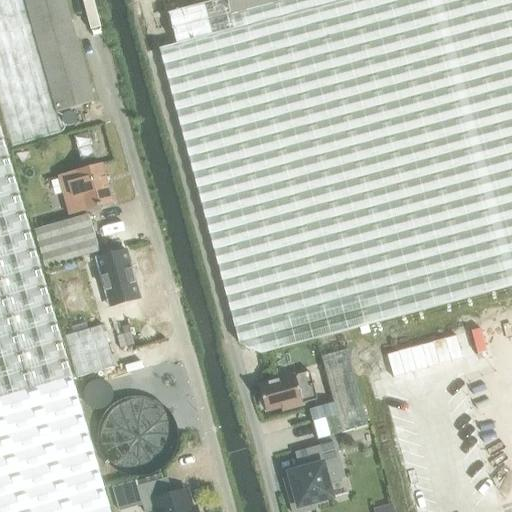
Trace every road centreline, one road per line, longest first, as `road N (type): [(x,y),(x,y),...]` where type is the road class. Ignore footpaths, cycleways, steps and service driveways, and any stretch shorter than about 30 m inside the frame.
road 1 (unclassified): [(228,511),(89,0)]
road 2 (unclassified): [(276,511),(138,0)]
